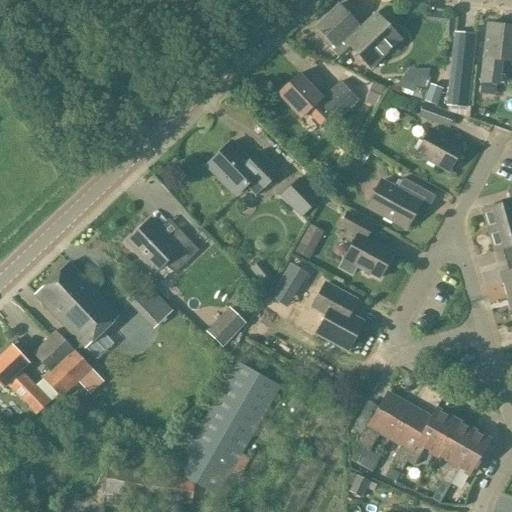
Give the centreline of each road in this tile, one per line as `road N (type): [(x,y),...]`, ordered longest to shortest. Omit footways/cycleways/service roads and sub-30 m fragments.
road 1 (residential): [(487,341),(387,350),(460,202)]
road 2 (tertiary): [(132,142),(297,0)]
road 3 (tertiary): [(0,270),(132,142)]
road 4 (tertiary): [(132,142),(33,0)]
road 5 (residential): [(487,341),(460,202)]
